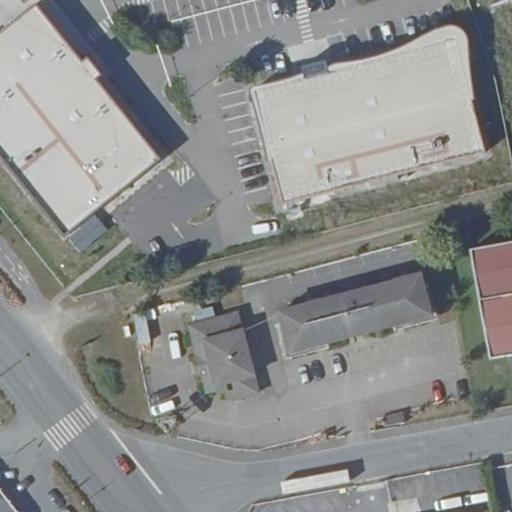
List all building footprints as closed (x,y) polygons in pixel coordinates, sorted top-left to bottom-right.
[(84,63),(37,5),(0,34),(0,154),(66,236),(161,161),(98,82),(104,77),(90,59),(84,63)] [(307,76),(252,88),(282,204),(486,151),(471,66),(471,47),(469,36),(465,31),(459,27),(452,26),(444,29),(436,32),(428,35),(400,51),(350,64),(337,65),(331,70),(328,61),(304,67),(307,76)] [(511,249),(469,257),(488,364),(511,359),(511,249)] [(316,351),(324,349),(353,341),(362,339),(386,333),(390,332),(398,330),(412,326),(426,322),(415,281),(401,285),(387,289),(379,291),(375,292),(350,299),(342,301),(312,309),(305,311),(277,318),(288,359),(316,351)] [(207,298),(177,305),(180,317),(210,310),(207,298)] [(234,404),(257,398),(236,320),(191,332),(199,363),(204,379),(208,398),(217,396),(217,399),(225,397),(226,403),(234,404)] [(194,364),(198,381),(204,379),(199,363),(194,364)] [(0,511),(16,511),(0,490),(0,511)]
